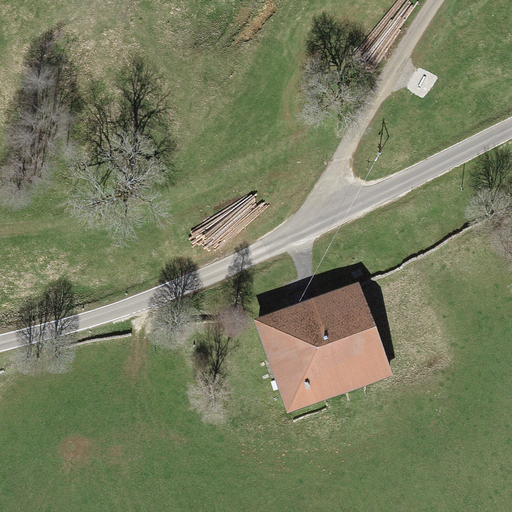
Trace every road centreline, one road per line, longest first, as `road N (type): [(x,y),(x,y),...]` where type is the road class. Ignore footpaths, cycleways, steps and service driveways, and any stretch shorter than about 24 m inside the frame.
road 1 (unclassified): [(0,339),(112,311),(305,222)]
road 2 (unclassified): [(428,0),(305,222)]
road 3 (unclassified): [(305,222),(511,119)]
